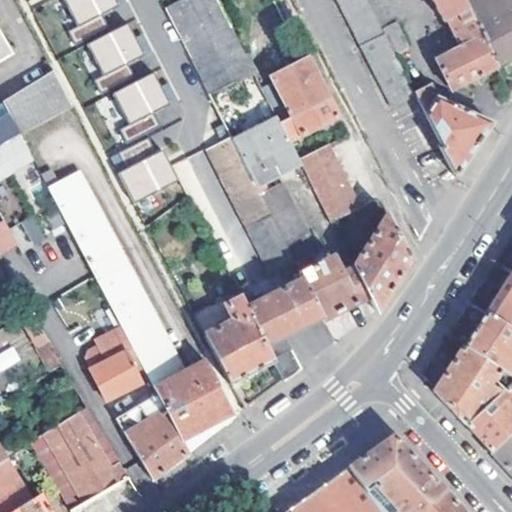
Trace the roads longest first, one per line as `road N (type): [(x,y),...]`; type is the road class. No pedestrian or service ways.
road 1 (secondary): [(368,365),(511,158)]
road 2 (secondary): [(183,511),(368,365)]
road 3 (residential): [(368,365),(504,511)]
